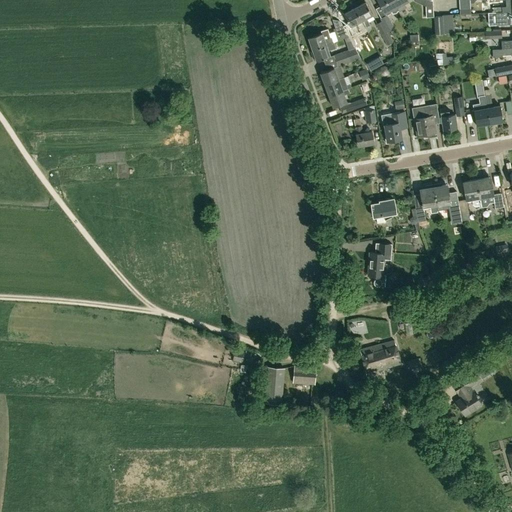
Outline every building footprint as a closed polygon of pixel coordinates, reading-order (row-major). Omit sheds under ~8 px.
[(392,13),(393,13),(394,13),(395,13),(396,13),(397,12),(398,11),(398,10),(393,0),(378,0),(382,5),(385,12),(390,9),(392,13)] [(393,0),(398,10),(399,10),(400,11),(405,9),(406,6),(404,3),(408,0),(393,0)] [(355,8),(365,27),(370,25),(366,18),(373,15),(366,2),(355,8)] [(365,28),(365,27),(355,8),(344,14),(351,26),(356,24),(358,27),(361,34),(366,31),(365,28)] [(511,10),(496,12),(497,24),(508,24),(511,23),(511,10)] [(387,14),(381,18),(382,20),(388,32),(390,31),(394,29),(387,15),(387,14)] [(442,16),(433,16),(434,33),(443,32),(442,16)] [(382,21),(381,21),(375,24),(387,45),(393,42),(391,39),(390,35),(382,21)] [(334,29),(336,35),(338,40),(348,36),(343,25),(334,29)] [(321,31),(322,33),(309,37),(313,49),(334,42),(332,36),(330,36),(328,28),(321,31)] [(353,44),(354,46),(360,44),(353,30),(352,30),(347,33),(348,36),(349,37),(352,42),(353,44)] [(418,34),(410,34),(410,44),(418,43),(418,34)] [(502,47),(511,46),(511,39),(501,40),(502,47)] [(317,60),(330,56),(329,50),(336,48),(334,42),(313,49),(314,53),(313,55),(314,59),(317,60)] [(511,46),(502,47),(502,48),(492,49),(493,56),(502,56),(502,54),(511,53),(511,46)] [(335,61),(357,53),(354,48),(333,55),(335,61)] [(357,53),(335,61),(337,66),(360,59),(357,53)] [(366,63),(370,71),(375,68),(371,60),(366,63)] [(511,64),(495,68),(496,76),(511,72),(511,64)] [(338,79),(334,67),(321,72),(323,77),(321,79),(323,83),(325,83),(325,84),(338,79)] [(366,68),(358,71),(362,80),(369,77),(366,68)] [(344,77),(338,79),(325,84),(330,95),(348,89),(348,88),(351,87),(350,84),(347,85),(344,77)] [(370,82),(363,84),(366,90),(372,88),(370,82)] [(348,89),(330,95),(334,107),(339,105),(342,113),(367,104),(365,98),(351,103),(347,103),(344,95),(349,93),(348,89)] [(490,95),(489,89),(484,90),(485,95),(489,122),(503,120),(501,105),(492,107),(490,95)] [(480,104),(481,109),(474,110),(476,124),(489,122),(485,95),(480,96),(481,103),(480,104)] [(457,114),(464,113),(462,96),(455,97),(456,104),(457,114)] [(430,105),(413,107),(415,118),(418,135),(435,132),(434,124),(433,120),(439,119),(437,108),(430,109),(430,105)] [(374,109),(373,106),(371,106),(364,108),(364,111),(365,123),(376,121),(374,109)] [(449,114),(448,108),(441,109),(444,130),(457,128),(455,113),(449,114)] [(391,113),(381,115),(383,125),(386,124),(388,137),(385,138),(386,143),(395,141),(395,139),(402,138),(400,128),(407,126),(405,111),(404,111),(400,112),(391,113)] [(467,127),(467,114),(459,114),(459,127),(467,127)] [(361,125),(359,118),(353,119),(354,126),(356,126),(359,145),(375,142),(373,130),(364,131),(363,124),(361,125)] [(494,202),(493,194),(490,176),(477,179),(481,203),(482,206),(487,205),(489,202),(494,202)] [(466,199),(467,199),(473,198),(474,204),(476,206),(482,206),(481,203),(477,179),(463,181),(466,199)] [(441,182),(433,183),(437,208),(450,206),(453,223),(462,221),(461,214),(458,200),(457,191),(449,192),(448,184),(442,185),(441,182)] [(425,187),(420,188),(423,206),(430,205),(431,207),(433,209),(437,208),(433,183),(425,185),(425,187)] [(493,194),(494,202),(495,207),(504,206),(501,192),(493,194)] [(385,219),(392,215),(391,213),(396,212),(393,198),(380,200),(380,202),(372,203),(374,216),(375,215),(377,223),(385,222),(385,217),(385,219)] [(466,199),(458,200),(461,214),(469,213),(467,199),(466,199)] [(423,206),(415,207),(416,208),(418,221),(426,220),(423,206)] [(426,239),(403,239),(402,253),(425,254),(426,239)] [(390,260),(391,244),(375,243),(375,252),(370,251),(368,275),(378,275),(377,278),(375,279),(374,280),(373,282),(373,284),(375,286),(377,286),(379,286),(380,285),(381,283),(385,283),(385,275),(384,275),(385,259),(390,260)] [(485,287),(505,279),(501,268),(487,274),(488,276),(482,279),(485,287)] [(438,306),(455,301),(452,292),(435,298),(438,306)] [(392,320),(412,317),(410,305),(390,308),(392,320)] [(410,327),(418,325),(416,318),(408,320),(410,327)] [(360,349),(367,373),(401,362),(395,339),(360,349)] [(243,350),(235,349),(233,361),(242,362),(243,350)] [(420,365),(418,358),(406,362),(409,370),(410,369),(411,371),(412,375),(422,372),(421,369),(423,368),(421,364),(420,365)] [(281,405),(283,388),(284,367),(268,366),(265,402),(281,405)] [(314,385),(316,367),(294,366),(292,383),(314,385)] [(465,415),(482,404),(470,386),(475,382),(470,374),(453,385),(461,398),(456,401),(465,415)]
